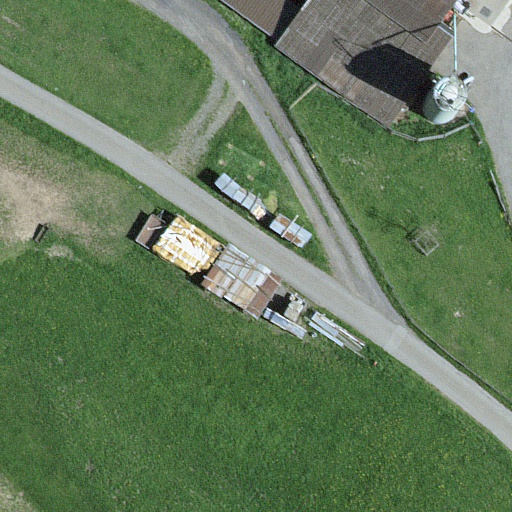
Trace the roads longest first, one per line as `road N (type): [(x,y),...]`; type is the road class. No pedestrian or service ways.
road 1 (unclassified): [(511,433),(408,350),(0,82)]
road 2 (track): [(378,330),(274,118),(228,50),(178,0)]
road 3 (track): [(168,186),(240,68)]
